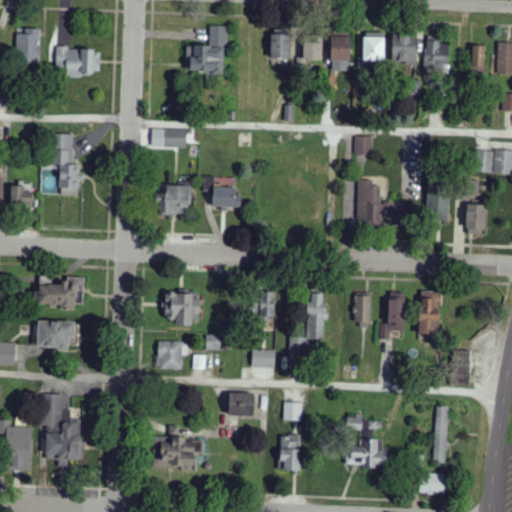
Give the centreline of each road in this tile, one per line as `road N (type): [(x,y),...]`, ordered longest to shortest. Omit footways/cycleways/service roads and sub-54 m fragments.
road 1 (residential): [(511,266),(0,246)]
road 2 (residential): [(114,511),(133,0)]
road 3 (residential): [(238,511),(0,500)]
road 4 (residential): [(488,511),(511,347)]
road 5 (residential): [(367,0),(511,4)]
